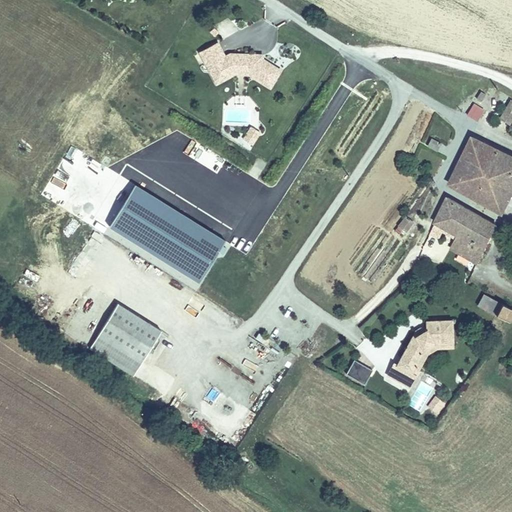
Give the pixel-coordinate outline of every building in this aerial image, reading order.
[(216,44),(199,53),(210,73),(219,68),(225,79),(234,74),(248,75),(269,87),(279,70),(261,59),(258,61),(253,59),(253,55),(229,54),(224,57),(216,44)] [(219,68),(210,73),(216,84),(225,79),(219,68)] [(481,102),(486,95),(481,92),(476,99),(481,102)] [(474,104),(467,115),(477,121),(484,110),(474,104)] [(500,119),(509,124),(511,118),(511,112),(506,109),(500,119)] [(243,139),(251,145),(260,132),(252,127),(243,139)] [(511,192),(511,188),(509,187),(511,180),(511,155),(473,136),(473,137),(458,169),(456,172),(450,184),(502,212),(511,192)] [(440,143),(431,138),(427,146),(436,151),(440,143)] [(142,180),(155,190),(164,177),(151,168),(142,180)] [(450,197),(449,199),(435,223),(459,237),(452,249),(477,264),(496,227),(497,225),(450,197)] [(404,216),(395,228),(404,234),(412,222),(404,216)] [(69,238),(80,224),(73,218),(61,232),(69,238)] [(511,310),(481,294),(475,305),(511,323),(511,320),(511,310)] [(188,313),(191,308),(178,300),(175,305),(188,313)] [(133,375),(161,330),(118,303),(90,348),(133,375)] [(407,388),(414,376),(409,373),(423,350),(419,344),(432,336),(434,340),(453,339),(453,321),(424,322),(424,330),(413,337),(397,365),(394,363),(386,376),(407,388)] [(409,373),(414,376),(426,354),(439,346),(452,345),(453,339),(434,340),(432,336),(419,344),(423,350),(409,373)] [(371,370),(354,360),(346,374),(363,384),(371,370)] [(443,401),(436,396),(428,407),(435,412),(443,401)] [(249,409),(255,413),(264,402),(258,397),(249,409)] [(465,420),(471,412),(463,406),(457,414),(465,420)]
